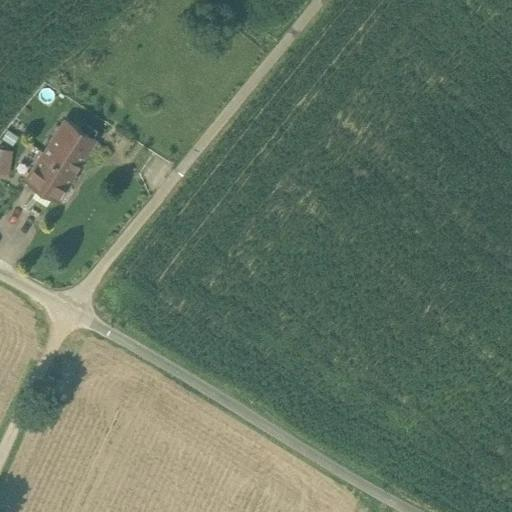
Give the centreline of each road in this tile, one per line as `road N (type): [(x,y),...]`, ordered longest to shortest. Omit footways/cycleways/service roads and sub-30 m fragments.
road 1 (unclassified): [(320,0),(68,308)]
road 2 (unclassified): [(68,308),(410,511)]
road 3 (track): [(68,308),(0,458)]
